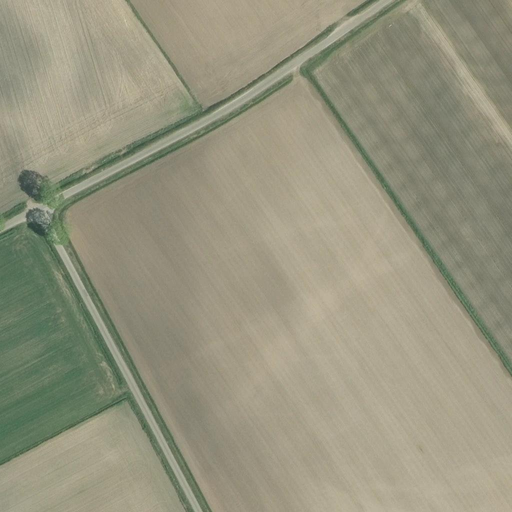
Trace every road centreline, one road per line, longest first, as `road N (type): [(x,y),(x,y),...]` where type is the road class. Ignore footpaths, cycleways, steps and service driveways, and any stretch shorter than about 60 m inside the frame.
road 1 (unclassified): [(41,211),(234,108),(390,0)]
road 2 (unclassified): [(198,511),(41,211)]
